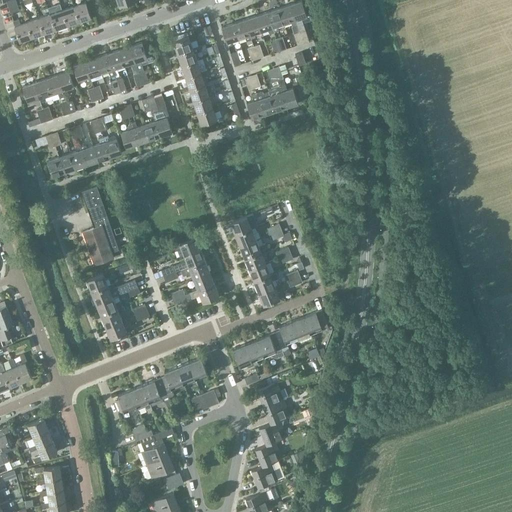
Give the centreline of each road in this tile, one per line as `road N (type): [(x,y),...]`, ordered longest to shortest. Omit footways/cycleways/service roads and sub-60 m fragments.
road 1 (tertiary): [(316,511),(354,351),(368,216),(362,95),(343,0)]
road 2 (residential): [(59,387),(204,333),(237,408)]
road 3 (residential): [(0,68),(205,0)]
road 4 (residential): [(201,511),(187,427),(237,408)]
road 5 (residential): [(90,511),(59,387)]
